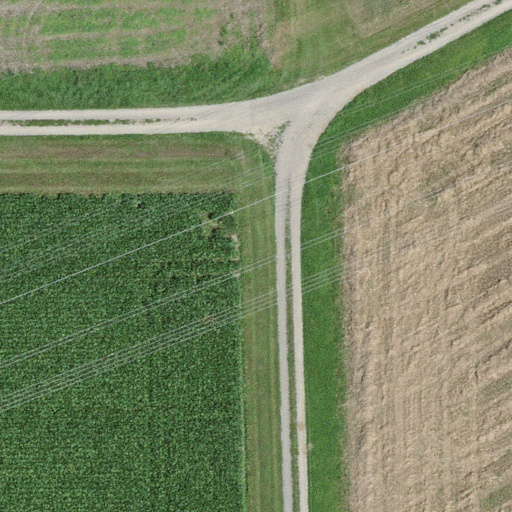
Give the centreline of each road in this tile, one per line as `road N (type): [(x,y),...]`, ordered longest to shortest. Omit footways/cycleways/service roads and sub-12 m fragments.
road 1 (track): [(511,5),(270,140),(0,133)]
road 2 (track): [(281,511),(270,140)]
